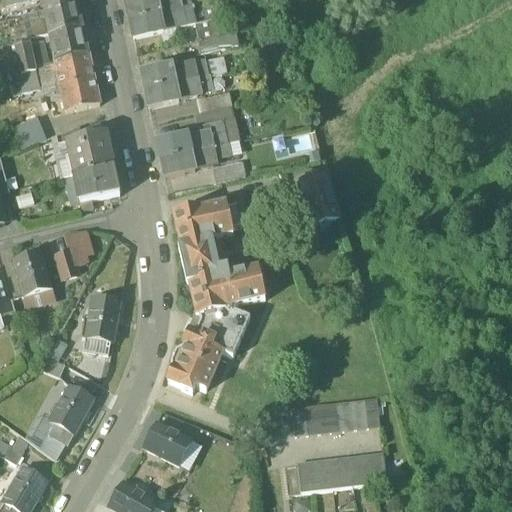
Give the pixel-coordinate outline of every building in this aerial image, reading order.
[(39,0),(2,0),(3,1),(5,12),(40,4),(39,0)] [(75,0),(39,0),(40,4),(43,14),(77,6),(75,0)] [(159,18),(183,13),(179,0),(167,0),(156,3),(159,18)] [(179,0),(183,13),(192,11),(189,0),(179,0)] [(129,25),(159,18),(156,3),(155,1),(149,2),(130,6),(126,7),(129,25)] [(233,2),(192,11),(195,27),(196,31),(217,24),(237,20),(233,2)] [(82,32),(77,6),(43,14),(48,38),(48,40),(82,32)] [(192,11),(183,13),(184,19),(188,18),(190,24),(185,25),(186,29),(195,27),(192,11)] [(183,13),(159,18),(163,34),(175,31),(186,29),(185,25),(190,24),(188,18),(184,19),(183,13)] [(27,43),(48,38),(43,14),(37,15),(39,22),(23,25),(27,41),(27,43)] [(22,18),(23,25),(39,22),(37,15),(22,18)] [(163,36),(163,34),(159,18),(129,25),(133,43),(161,37),(163,36)] [(196,31),(198,46),(221,41),(217,24),(196,31)] [(163,36),(161,37),(163,48),(178,44),(175,31),(163,34),(163,36)] [(88,57),(82,32),(48,40),(54,65),(88,57)] [(221,42),(221,41),(198,46),(201,59),(238,50),(236,39),(221,42)] [(36,74),(35,69),(30,48),(29,45),(14,49),(20,75),(21,78),(36,74)] [(43,46),(30,48),(35,69),(44,67),(47,66),(43,46)] [(88,57),(54,65),(56,75),(59,90),(60,90),(94,83),(88,57)] [(0,63),(0,79),(10,77),(7,62),(0,63)] [(224,62),(195,69),(196,71),(200,70),(203,82),(227,76),(224,62)] [(46,77),(56,75),(54,65),(47,66),(44,67),(46,77)] [(36,74),(40,94),(49,92),(59,90),(56,75),(46,77),(44,67),(35,69),(36,74)] [(195,67),(172,73),(175,88),(203,82),(200,70),(196,71),(195,69),(195,67)] [(145,95),(175,88),(172,73),(171,71),(141,77),(145,95)] [(40,94),(36,74),(21,78),(23,86),(18,87),(21,98),(40,94)] [(203,82),(175,88),(179,104),(202,99),(201,95),(206,94),(203,82)] [(100,109),(94,83),(60,90),(61,96),(65,117),(100,109)] [(179,106),(179,104),(175,88),(145,95),(149,113),(179,106)] [(49,92),(51,99),(61,96),(60,90),(59,90),(49,92)] [(196,106),(199,120),(218,115),(231,112),(228,99),(196,106)] [(218,115),(221,127),(234,124),(231,112),(218,115)] [(221,127),(218,115),(199,120),(194,121),(197,133),(221,127)] [(13,133),(23,156),(47,146),(37,123),(13,133)] [(235,124),(234,124),(221,127),(227,151),(228,150),(239,148),(241,147),(235,124)] [(187,141),(187,143),(210,138),(214,153),(227,151),(221,127),(197,133),(179,137),(181,142),(187,141)] [(56,141),(57,150),(67,148),(67,147),(81,143),(78,132),(56,141)] [(67,148),(75,182),(114,174),(106,138),(81,143),(67,147),(67,148)] [(191,159),(214,153),(210,138),(187,143),(191,159)] [(56,141),(50,144),(60,186),(64,185),(74,182),(75,182),(67,148),(57,150),(56,141)] [(161,165),(191,159),(187,143),(187,141),(181,142),(157,148),(161,165)] [(228,150),(231,162),(242,160),(239,148),(228,150)] [(227,151),(214,153),(217,166),(231,162),(228,150),(227,151)] [(218,169),(217,166),(214,153),(191,159),(194,175),(218,169)] [(195,177),(194,175),(191,159),(161,165),(165,183),(195,177)] [(0,198),(9,197),(1,165),(0,165),(0,198)] [(212,174),(216,189),(245,183),(242,167),(212,174)] [(119,200),(114,174),(75,182),(74,182),(80,209),(119,200)] [(296,186),(309,232),(340,223),(327,177),(296,186)] [(74,182),(64,185),(70,211),(80,209),(74,182)] [(32,199),(16,203),(19,215),(35,211),(32,199)] [(181,395),(192,400),(195,393),(206,398),(222,360),(233,365),(250,325),(235,319),(234,313),(265,306),(258,275),(229,282),(227,273),(218,275),(212,245),(233,240),(233,236),(243,234),(237,210),(227,213),(226,209),(203,214),(202,212),(173,218),(180,252),(178,252),(187,291),(189,290),(196,322),(196,321),(195,323),(202,326),(196,341),(189,338),(188,340),(183,352),(176,356),(171,367),(174,375),(168,388),(182,394),(181,395)] [(69,259),(74,275),(86,271),(84,264),(91,262),(84,238),(65,244),(69,259)] [(13,267),(24,306),(51,298),(40,259),(13,267)] [(57,264),(64,288),(77,284),(74,275),(69,259),(57,264)] [(85,344),(83,357),(108,362),(110,349),(113,349),(120,310),(92,304),(85,344)] [(195,323),(189,338),(196,341),(202,326),(195,323)] [(46,365),(59,369),(68,353),(56,346),(46,365)] [(36,374),(60,384),(65,372),(59,369),(46,365),(36,374)] [(49,428),(54,430),(73,441),(74,441),(93,406),(68,393),(49,428)] [(291,416),(294,444),(380,434),(377,407),(291,416)] [(25,446),(40,457),(48,442),(54,430),(49,428),(38,422),(25,446)] [(143,454),(179,473),(192,448),(157,429),(143,454)] [(67,452),(73,441),(54,430),(48,442),(67,452)] [(57,471),(67,452),(48,442),(40,457),(57,471)] [(18,445),(12,455),(22,461),(28,451),(18,445)] [(0,462),(16,472),(22,461),(12,455),(0,448),(0,447),(0,462)] [(297,472),(301,500),(386,491),(383,462),(297,472)] [(22,474),(2,509),(7,511),(32,511),(47,488),(22,474)] [(156,511),(158,509),(123,489),(109,511),(156,511)]
